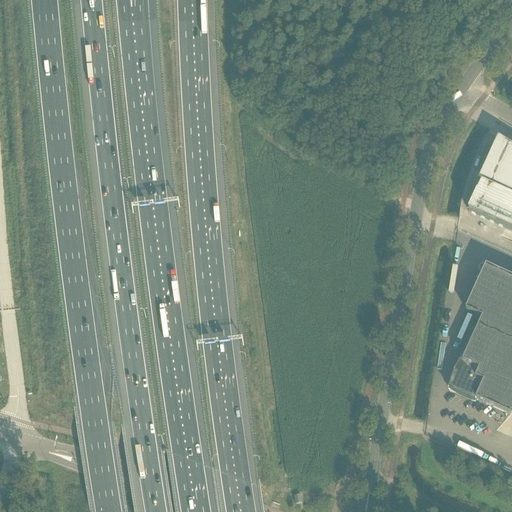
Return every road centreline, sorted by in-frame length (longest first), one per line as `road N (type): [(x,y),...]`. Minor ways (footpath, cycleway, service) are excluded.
road 1 (trunk): [(43,0),(72,271),(110,511)]
road 2 (motorway): [(91,0),(118,267),(155,511)]
road 3 (motorway): [(240,511),(209,267),(192,0)]
road 4 (motorway): [(195,511),(130,6)]
road 5 (unclassified): [(364,511),(424,170),(464,87)]
road 6 (unclassified): [(270,511),(75,435),(44,431),(27,447)]
road 7 (unclassified): [(27,447),(65,445),(242,511)]
road 8 (unclassified): [(18,410),(0,243)]
